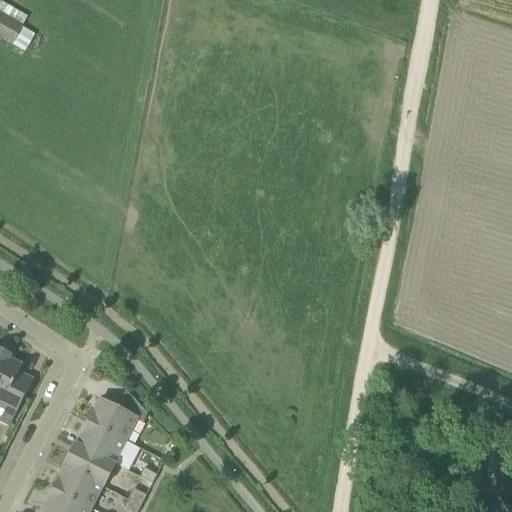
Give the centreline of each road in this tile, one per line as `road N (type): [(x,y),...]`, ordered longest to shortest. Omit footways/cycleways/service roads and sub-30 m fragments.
road 1 (track): [(340,511),(427,0)]
road 2 (residential): [(0,313),(74,363),(0,503)]
road 3 (unclassified): [(511,409),(367,348)]
